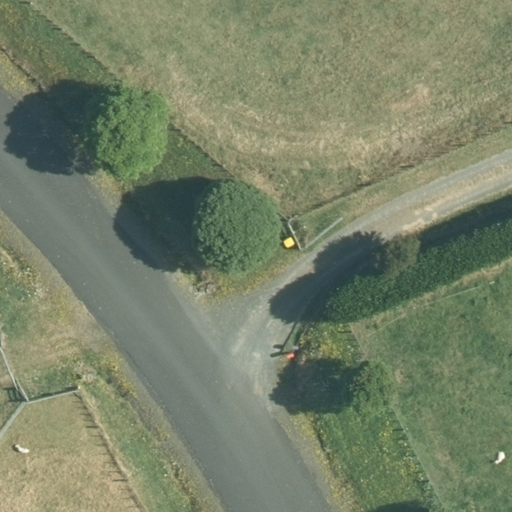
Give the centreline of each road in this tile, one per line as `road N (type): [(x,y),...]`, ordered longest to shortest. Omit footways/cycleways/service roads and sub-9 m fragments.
road 1 (unclassified): [(0,118),(246,457),(276,511)]
road 2 (unknown): [(182,368),(362,232),(511,162)]
